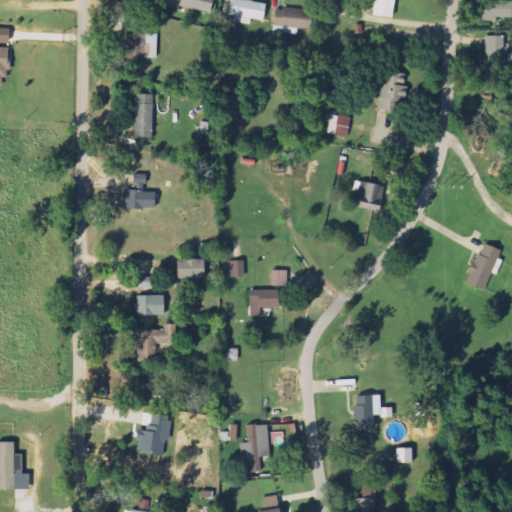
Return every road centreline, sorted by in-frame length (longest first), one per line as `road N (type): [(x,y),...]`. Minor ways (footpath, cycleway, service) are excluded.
road 1 (residential): [(452,0),(445,131),(433,178),(393,248),(331,310),(310,345),(309,403),(326,511)]
road 2 (residential): [(78,511),(84,0)]
